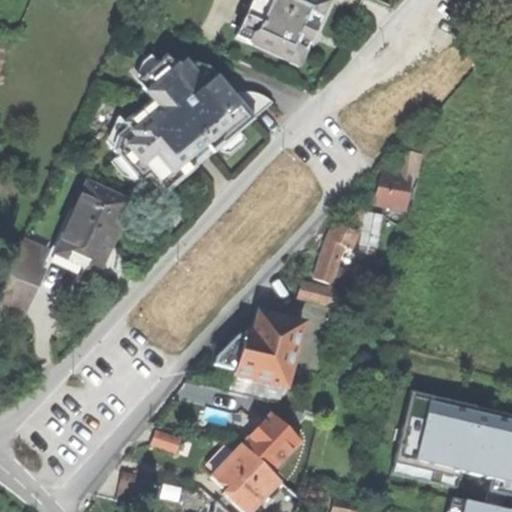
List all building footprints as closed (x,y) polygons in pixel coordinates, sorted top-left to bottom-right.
[(243,43),(290,63),(302,60),(308,43),(310,43),(313,35),(316,29),(316,28),(323,11),(318,0),(256,0),(242,32),(247,34),(243,43)] [(0,79),(16,46),(2,39),(0,44),(0,79)] [(105,143),(140,184),(148,177),(164,196),(212,154),(272,103),(261,97),(252,95),(240,93),(231,94),(211,70),(194,64),(189,67),(183,60),(175,67),(165,56),(145,74),(150,80),(141,89),(148,98),(122,123),(119,119),(118,119),(116,120),(105,143)] [(373,203),(404,209),(410,176),(415,154),(420,155),(424,132),(419,129),(401,149),(402,152),(404,152),(401,174),(383,172),(380,178),(377,184),(373,203)] [(80,187),(52,257),(95,274),(108,242),(124,204),(80,187)] [(320,257),(313,278),(328,284),(341,246),(345,247),(344,250),(347,252),(348,249),(350,249),(357,234),(362,209),(352,205),(347,229),(333,224),(326,240),(320,257)] [(358,242),(368,244),(374,215),(365,213),(358,242)] [(40,264),(16,253),(0,290),(0,305),(19,314),(40,264)] [(297,296),(334,306),(338,293),(301,283),(297,296)] [(0,340),(6,343),(19,314),(0,305),(0,340)] [(229,391),(279,403),(297,323),(258,315),(258,319),(250,318),(249,325),(247,332),(242,331),(241,337),(235,335),(215,359),(212,365),(233,370),(229,391)] [(506,500),(458,493),(455,511),(511,511),(511,407),(425,395),(416,456),(510,469),(506,500)] [(288,420),(316,427),(319,413),(291,407),(288,420)] [(253,431),(240,445),(270,473),(298,442),(269,415),(253,431)] [(176,453),(180,440),(156,431),(151,444),(176,453)] [(231,503),(242,511),(249,511),(278,481),(270,473),(240,445),(221,465),(210,477),(224,491),(221,494),(231,504),(231,503)] [(288,489),(299,500),(306,470),(293,467),(288,489)] [(144,505),(151,478),(122,471),(115,498),(144,505)] [(211,511),(226,511),(204,492),(201,502),(211,511)] [(355,511),(356,503),(333,499),(330,511),(355,511)]
